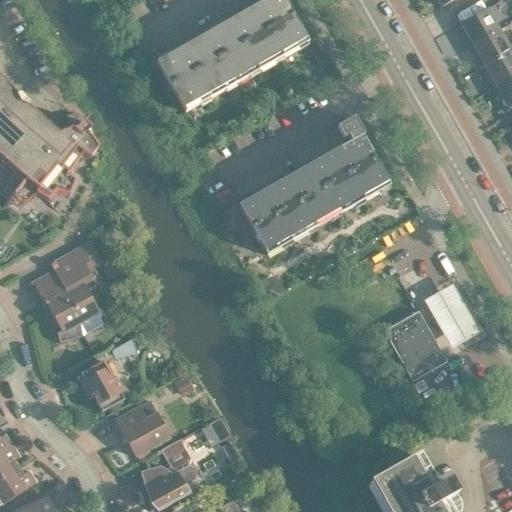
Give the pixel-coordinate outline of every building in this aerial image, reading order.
[(264,0),(155,62),(184,112),(306,42),(282,0),(264,0)] [(471,45),(498,30),(485,9),(459,24),(471,45)] [(510,51),(498,30),(471,45),(476,54),(473,56),(480,69),(510,51)] [(511,55),(510,51),(480,69),(487,81),(491,79),(495,88),(511,78),(511,55)] [(508,109),(511,106),(511,78),(495,88),(508,109)] [(0,178),(3,182),(0,188),(0,189),(9,198),(0,209),(0,213),(11,199),(22,207),(37,195),(46,201),(47,202),(52,208),(60,214),(60,213),(53,208),(48,201),(54,193),(66,197),(66,198),(67,198),(74,181),(73,180),(73,181),(66,176),(81,155),(89,158),(97,149),(87,135),(89,129),(83,123),(83,120),(89,115),(88,114),(82,120),(77,114),(67,116),(65,108),(64,108),(66,116),(63,132),(56,135),(20,103),(0,80),(0,178)] [(348,142),(237,206),(265,256),(388,185),(360,137),(362,136),(352,118),(333,129),(340,141),(346,138),(348,142)] [(91,279),(96,277),(91,269),(109,259),(109,258),(100,263),(89,243),(59,260),(60,262),(55,265),(54,262),(49,265),(53,272),(32,283),(44,305),(45,305),(60,331),(56,333),(58,343),(82,337),(103,325),(97,314),(98,313),(87,293),(95,286),(91,279)] [(102,268),(108,280),(126,271),(119,258),(102,268)] [(439,291),(423,300),(450,350),(468,340),(479,334),(452,284),(439,291)] [(417,312),(382,332),(388,343),(396,357),(410,382),(416,379),(445,362),(444,359),(419,316),(417,312)] [(114,359),(135,354),(131,339),(110,350),(114,359)] [(100,413),(123,400),(102,361),(79,374),(100,413)] [(184,376),(170,383),(175,392),(179,399),(192,391),(188,384),(184,376)] [(114,421),(134,458),(169,439),(149,401),(139,407),(114,421)] [(0,437),(0,453),(11,447),(3,435),(0,437)] [(182,448),(178,441),(160,451),(164,458),(182,448)] [(18,458),(11,447),(0,453),(0,479),(17,469),(12,462),(18,458)] [(446,481),(434,488),(416,457),(390,471),(367,484),(382,511),(447,511),(442,503),(454,496),(446,481)] [(172,473),(159,466),(139,472),(144,487),(146,490),(148,489),(150,494),(146,495),(149,505),(155,511),(156,511),(189,494),(185,488),(194,478),(195,467),(188,464),(172,473)] [(21,475),(17,469),(0,479),(0,502),(2,505),(35,483),(27,471),(21,475)] [(53,511),(47,498),(16,511),(53,511)] [(174,511),(171,511),(233,511),(228,503),(217,509),(217,511),(174,511)]
